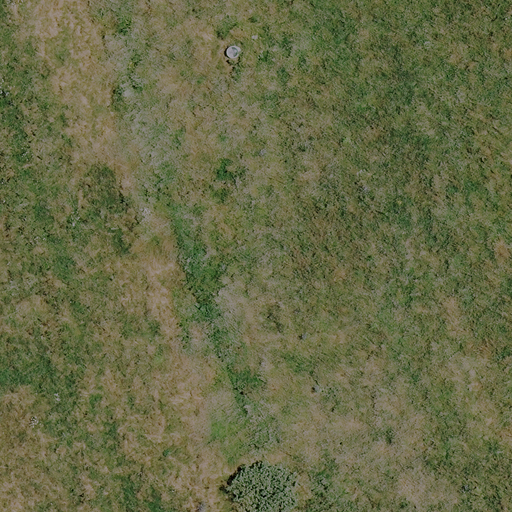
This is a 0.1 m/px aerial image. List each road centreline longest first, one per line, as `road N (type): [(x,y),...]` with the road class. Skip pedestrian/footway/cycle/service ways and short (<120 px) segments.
road 1 (secondary): [(432,511),(227,0)]
road 2 (secondary): [(427,0),(511,214)]
